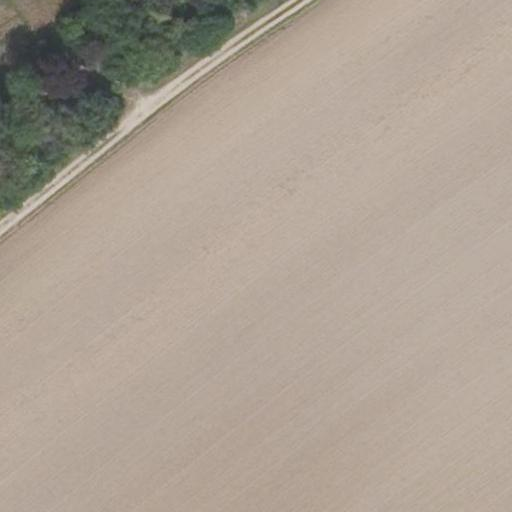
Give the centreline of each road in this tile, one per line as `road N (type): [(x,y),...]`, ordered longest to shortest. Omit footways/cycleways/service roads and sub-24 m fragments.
road 1 (track): [(0,228),(161,90),(295,0)]
road 2 (track): [(161,90),(115,63),(48,0)]
